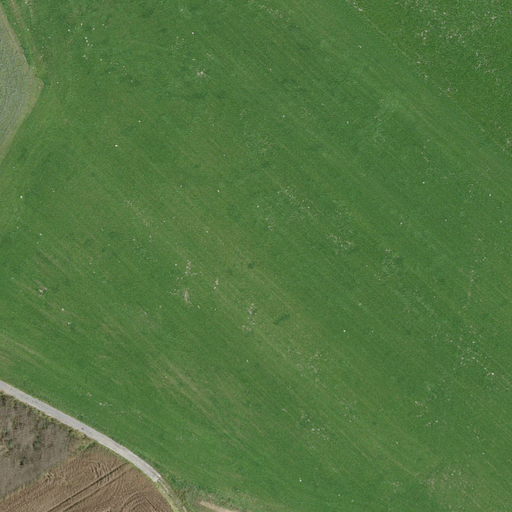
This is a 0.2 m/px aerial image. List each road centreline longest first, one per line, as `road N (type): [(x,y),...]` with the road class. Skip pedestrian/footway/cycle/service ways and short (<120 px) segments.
road 1 (track): [(0,386),(109,443),(158,478),(182,511)]
road 2 (track): [(10,0),(37,61),(36,83),(0,155)]
